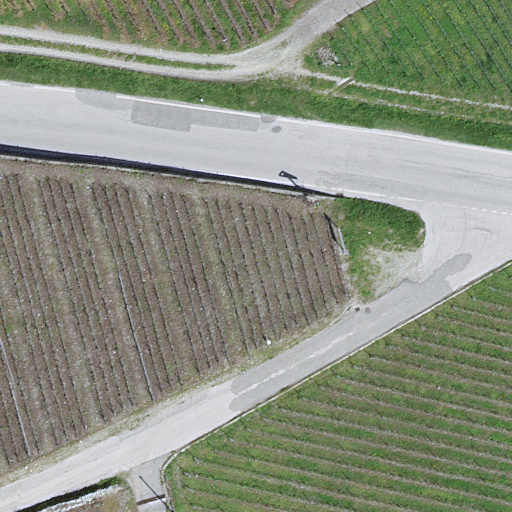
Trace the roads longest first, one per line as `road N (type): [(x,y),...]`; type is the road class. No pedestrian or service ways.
road 1 (track): [(511,211),(473,260),(263,380),(0,508)]
road 2 (tertiary): [(0,116),(511,182)]
road 3 (track): [(358,0),(252,66),(0,39)]
